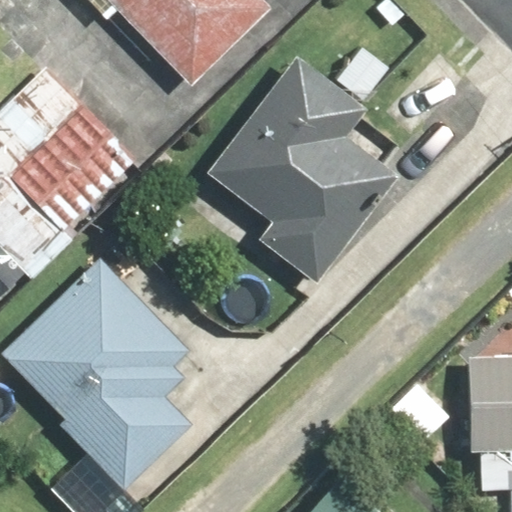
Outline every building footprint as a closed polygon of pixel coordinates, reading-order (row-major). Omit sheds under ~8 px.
[(81,0),(98,19),(116,4),(180,80),(269,7),(262,0),(81,0)] [(259,68),(271,77),(201,171),(267,221),(253,240),(324,294),(410,180),(347,132),(365,109),(279,43),(259,68)] [(54,121),(18,85),(0,103),(0,308),(94,211),(88,204),(133,157),(74,100),(54,121)] [(0,346),(0,353),(58,416),(52,421),(119,493),(191,426),(164,398),(200,364),(98,255),(0,346)] [(464,450),(479,450),(479,487),(490,487),(490,504),(506,503),(506,511),(511,511),(511,351),(463,352),(464,450)] [(383,511),(340,467),(294,511),(383,511)]
